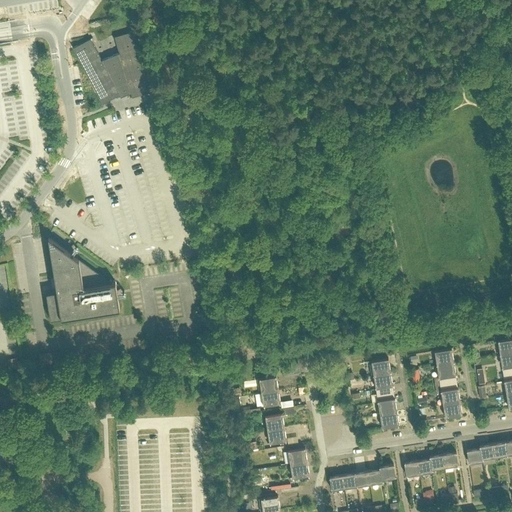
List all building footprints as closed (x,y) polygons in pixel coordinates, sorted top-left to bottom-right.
[(151,93),(133,29),(132,29),(133,31),(113,36),(113,37),(115,36),(119,52),(102,59),(91,38),(92,37),(73,47),(72,45),(103,105),(104,104),(103,103),(120,94),(121,96),(130,92),(132,96),(130,97),(150,91),(151,93)] [(111,282),(48,236),(48,237),(57,290),(46,292),(47,298),(50,319),(120,308),(115,281),(111,282)] [(500,353),(511,351),(511,337),(498,340),(500,353)] [(436,363),(453,360),(451,347),(434,350),(436,363)] [(511,374),(511,351),(500,353),(502,366),(510,365),(511,374)] [(373,373),(390,371),(388,357),(371,360),(371,362),(369,363),(371,374),(373,374),(373,373)] [(449,388),(457,387),(453,360),(436,363),(438,376),(447,375),(449,388)] [(511,391),(511,374),(510,365),(502,366),(506,392),(511,391)] [(375,386),(392,384),(390,371),(373,373),(373,374),(375,386)] [(261,391),(278,388),(276,375),(257,378),(259,389),(261,389),(261,391)] [(459,400),(457,387),(449,388),(447,375),(438,376),(434,377),(436,390),(440,390),(442,402),(459,400)] [(377,399),(394,397),(392,384),(375,386),(377,399)] [(478,385),(479,397),(486,396),(484,384),(478,385)] [(250,389),(252,401),(259,400),(257,388),(250,389)] [(278,388),(261,391),(263,404),(280,402),(278,388)] [(379,413),(396,410),(394,397),(377,399),(379,413)] [(459,400),(442,402),(445,416),(462,413),(459,400)] [(396,410),(379,413),(382,426),(399,423),(396,410)] [(267,428),(284,425),(282,412),(265,415),(267,428)] [(284,425),(267,428),(270,442),(286,439),(284,425)] [(494,455),(507,453),(505,440),(492,442),(494,455)] [(482,457),(494,455),(492,442),(479,444),(480,446),(482,457)] [(290,463),(307,460),(305,446),(288,449),(290,463)] [(482,460),(482,457),(480,446),(466,449),(469,462),(482,460)] [(442,452),(444,466),(458,463),(456,450),(442,452)] [(432,468),(444,466),(442,452),(429,454),(430,457),(432,468)] [(433,470),(432,468),(430,457),(418,459),(419,472),(433,470)] [(413,479),(412,473),(419,472),(418,459),(404,461),(406,474),(407,474),(408,479),(413,479)] [(307,460),(290,463),(292,476),(309,473),(307,460)] [(382,478),(395,476),(393,463),(379,465),(380,467),(382,478)] [(383,480),(382,478),(380,467),(367,469),(370,482),(383,480)] [(357,484),(370,482),(367,469),(355,471),(357,484)] [(344,486),(357,484),(355,471),(342,473),(344,486)] [(197,511),(196,472),(178,473),(179,511),(197,511)] [(331,488),(344,486),(342,473),(329,475),(331,488)] [(499,485),(500,492),(509,491),(508,483),(499,485)] [(492,493),(500,492),(499,485),(491,486),(492,493)] [(474,496),(484,495),(482,487),(473,489),(474,496)] [(449,493),(450,500),(458,499),(457,491),(449,493)] [(441,501),(450,500),(449,493),(440,494),(441,501)] [(263,511),(280,508),(278,495),(259,498),(261,509),(263,509),(263,511)] [(423,497),(424,504),(433,503),(432,495),(423,497)] [(416,505),(424,504),(423,497),(415,498),(416,505)] [(391,509),(400,508),(399,501),(390,502),(391,509)]
